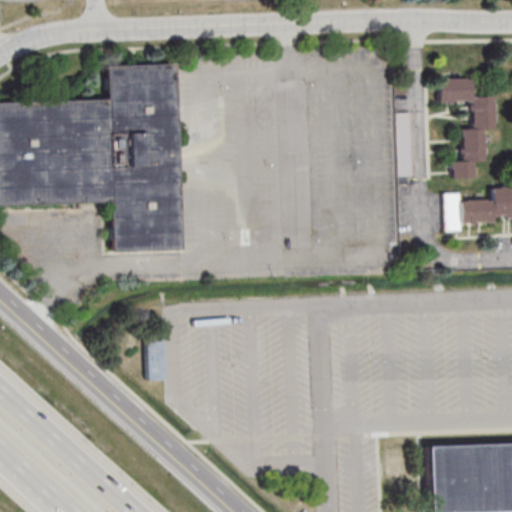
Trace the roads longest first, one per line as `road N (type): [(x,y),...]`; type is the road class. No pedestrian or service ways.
road 1 (tertiary): [(97,30),(511,16)]
road 2 (secondary): [(231,511),(0,298)]
road 3 (residential): [(412,20),(426,242)]
